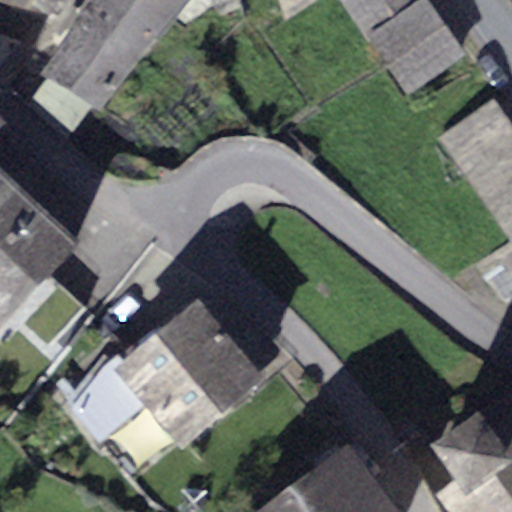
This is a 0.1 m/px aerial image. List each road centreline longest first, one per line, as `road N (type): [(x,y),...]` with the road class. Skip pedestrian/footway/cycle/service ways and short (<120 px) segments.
road 1 (residential): [(148,213),(236,162),(264,165),(305,190),(511,363)]
road 2 (residential): [(148,213),(281,327),(411,511)]
road 3 (residential): [(0,98),(82,182),(148,213)]
